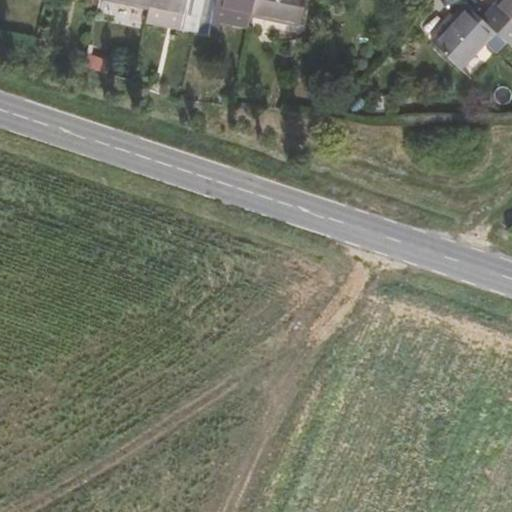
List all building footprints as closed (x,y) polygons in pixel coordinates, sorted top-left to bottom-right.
[(149,0),(148,6),(182,14),(179,27),(195,30),(200,0),(149,0)] [(213,6),(249,14),(252,0),(200,0),(195,30),(207,33),(213,6)] [(302,0),(252,0),(249,14),(298,24),(302,0)] [(492,9),(482,20),(505,42),(511,48),(511,0),(496,0),(490,7),(492,9)] [(496,51),(505,42),(482,20),(465,4),(431,42),(459,68),(485,41),(496,51)] [(145,20),(179,27),(182,14),(148,6),(145,20)] [(220,23),(246,29),(249,14),(213,6),(207,33),(217,35),(220,23)] [(387,108),(387,96),(372,96),(372,107),(387,108)]
